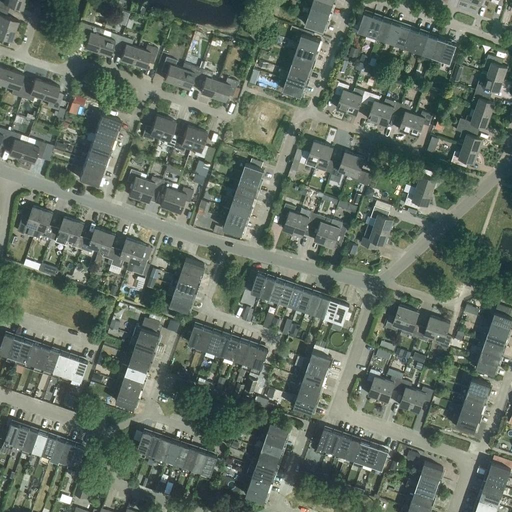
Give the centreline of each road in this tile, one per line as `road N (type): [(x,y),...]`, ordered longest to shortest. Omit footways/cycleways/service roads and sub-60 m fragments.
road 1 (residential): [(377,284),(341,409),(469,460)]
road 2 (unclassified): [(511,168),(377,284)]
road 3 (residential): [(250,251),(296,121),(309,112)]
road 4 (residential): [(511,303),(477,291),(449,305),(377,284)]
road 5 (residential): [(278,336),(207,308),(226,246)]
road 6 (residential): [(380,0),(511,46)]
road 7 (residential): [(194,511),(119,484),(103,434)]
road 8 (residential): [(145,88),(83,63),(59,68),(21,55)]
road 9 (unclassified): [(377,284),(250,251)]
road 10 (unclassified): [(226,246),(104,205)]
road 11 (residential): [(104,205),(145,88)]
